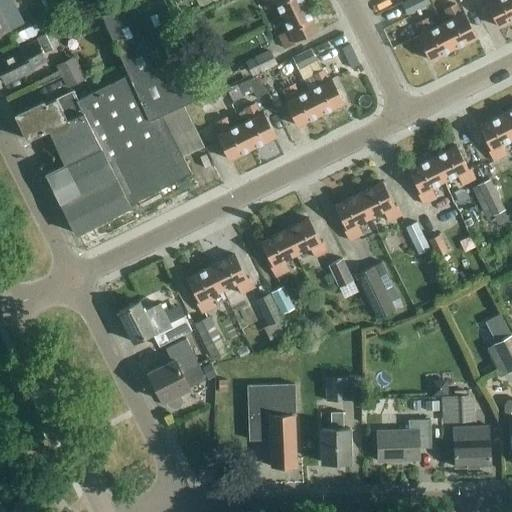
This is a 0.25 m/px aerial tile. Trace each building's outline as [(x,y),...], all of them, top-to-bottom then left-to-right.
[(43,102),(15,115),(26,140),(49,130),(64,166),(46,174),(76,234),(130,207),(129,205),(179,180),(190,175),(182,157),(162,116),(153,120),(138,87),(193,62),(164,0),(133,0),(101,15),(129,76),(76,100),(72,91),(62,95),(62,94),(43,102)] [(306,6),(302,0),(260,0),(265,9),(275,4),(282,17),(306,6)] [(407,0),(400,3),(406,15),(429,4),(427,0),(407,0)] [(511,19),(511,0),(489,0),(490,0),(485,2),(498,27),(511,19)] [(453,49),(476,37),(464,13),(459,15),(454,5),(445,9),(450,20),(441,25),(453,49)] [(306,6),(282,17),(288,30),(277,35),(284,48),(294,43),(293,41),(317,30),(306,6)] [(0,12),(0,33),(8,30),(0,12)] [(199,12),(186,19),(191,29),(204,22),(199,12)] [(453,49),(441,25),(431,30),(426,19),(417,24),(422,35),(418,37),(429,60),(453,49)] [(32,70),(32,68),(46,62),(35,39),(0,56),(0,73),(5,83),(32,70)] [(280,60),(275,48),(269,51),(269,50),(244,61),(251,76),(276,65),(275,62),(280,60)] [(311,49),(291,58),(297,70),(317,60),(311,49)] [(69,59),(67,60),(56,65),(67,87),(85,78),(80,67),(74,69),(69,59)] [(318,85),(308,90),(320,114),(343,103),(331,79),(327,81),(322,70),(312,75),(318,85)] [(227,92),(232,102),(263,86),(257,74),(236,85),(237,86),(227,92)] [(293,84),(284,89),(289,100),(285,102),(297,126),(320,114),(308,90),(307,91),(298,95),(293,84)] [(205,114),(225,107),(219,91),(199,99),(205,114)] [(252,148),(275,137),(263,112),(259,114),(253,103),(244,108),(249,119),(240,124),(252,148)] [(511,109),(503,114),(511,133),(511,109)] [(511,133),(503,114),(479,126),(490,149),(488,150),(493,161),(506,155),(501,144),(511,139),(511,133)] [(252,148),(240,124),(230,129),(224,118),(215,122),(221,133),(216,135),(228,160),(252,148)] [(456,145),(432,157),(444,181),(457,175),(462,185),(475,179),(470,168),(467,169),(456,145)] [(432,157),(408,169),(419,193),(417,194),(423,205),(436,198),(431,188),(444,181),(432,157)] [(504,209),(489,179),(476,185),(491,215),(504,209)] [(382,182),(358,194),(370,218),(383,211),(388,222),(401,215),(396,204),(394,205),(382,182)] [(370,218),(358,194),(334,206),(346,229),(344,230),(349,241),(362,234),(357,224),(370,218)] [(320,242),(308,218),(284,230),(296,254),(309,248),(314,258),(327,251),(322,241),(320,242)] [(429,250),(416,222),(404,227),(417,255),(429,250)] [(284,230),(260,242),(272,265),(270,266),(275,277),(288,271),(283,260),(296,254),(284,230)] [(447,251),(439,234),(427,240),(435,257),(447,251)] [(210,266),(222,290),(235,284),(240,294),(253,288),(248,277),(246,278),(234,254),(210,266)] [(352,280),(341,258),(327,266),(342,296),(356,289),(351,281),(352,280)] [(353,275),(376,320),(403,307),(381,261),(353,275)] [(222,290),(210,266),(186,278),(198,302),(196,303),(201,313),(214,307),(209,297),(222,290)] [(293,308),(282,287),(270,293),(280,315),(293,308)] [(281,319),(268,293),(254,300),(267,325),(268,325),(272,333),(284,327),(280,319),(281,319)] [(144,312),(139,301),(117,312),(132,342),(152,333),(159,346),(190,330),(183,316),(169,323),(159,304),(144,312)] [(221,340),(209,316),(193,323),(206,348),(221,340)] [(486,331),(493,344),(486,348),(501,376),(511,370),(511,336),(505,322),(486,331)] [(171,361),(147,372),(162,402),(164,400),(168,408),(174,409),(180,407),(182,400),(179,393),(189,388),(182,374),(199,366),(185,339),(165,349),(171,361)] [(324,377),(325,400),(346,400),(345,376),(324,377)] [(360,400),(360,376),(346,376),(347,400),(360,400)] [(448,395),(447,379),(431,380),(432,396),(448,395)] [(294,384),(247,385),(249,440),(269,439),(270,466),(271,467),(295,466),(293,415),(295,415),(294,384)] [(452,422),(471,421),(471,412),(467,412),(466,395),(451,396),(452,422)] [(511,400),(507,400),(503,405),(503,417),(507,421),(509,421),(510,461),(511,460),(511,400)] [(438,401),(425,401),(425,411),(438,411),(438,401)] [(322,463),(350,462),(349,428),(343,428),(342,412),(330,412),(331,428),(321,428),(322,463)] [(409,430),(376,431),(377,461),(419,460),(418,448),(430,448),(430,429),(429,420),(408,420),(409,430)] [(455,467),(489,465),(487,426),(453,428),(455,467)]
